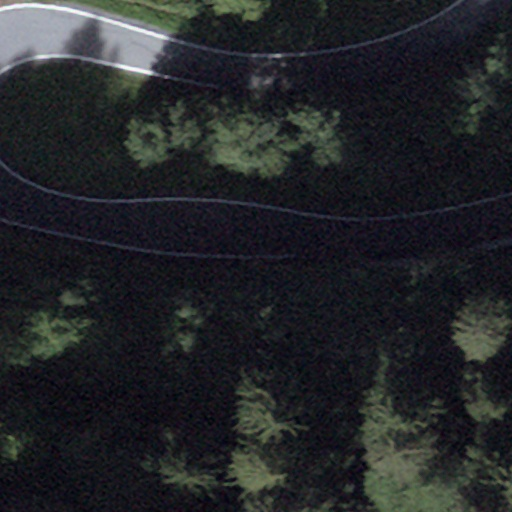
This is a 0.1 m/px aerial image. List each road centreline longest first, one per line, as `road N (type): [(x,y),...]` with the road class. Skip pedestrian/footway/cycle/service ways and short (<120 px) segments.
road 1 (unclassified): [(511,218),(346,243),(210,238),(108,226),(0,196)]
road 2 (unclassified): [(0,41),(40,30),(210,68),(330,70),(416,48),(494,0)]
